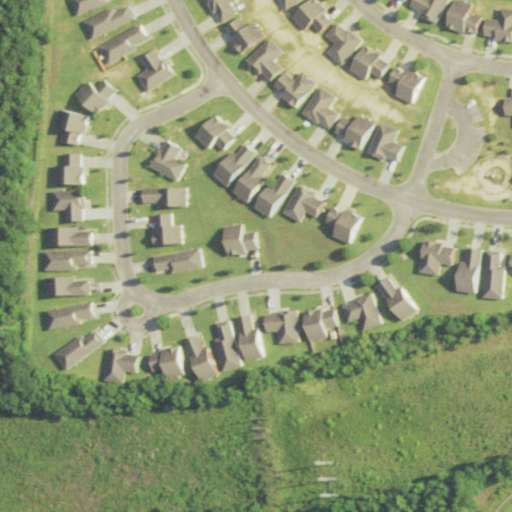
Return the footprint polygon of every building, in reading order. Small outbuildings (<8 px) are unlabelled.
[(70,0),(77,16),(107,3),(105,0),(70,0)] [(238,13),(231,5),(236,0),(204,0),(224,24),(238,13)] [(277,0),(290,12),(301,0),(277,0)] [(313,0),(293,19),(306,32),(314,25),(322,34),(336,21),(316,0),(313,0)] [(448,0),(436,23),(419,14),(420,12),(410,6),(413,0),(448,0)] [(454,0),(457,0),(472,5),(469,14),(482,18),(477,34),(464,30),(464,33),(446,28),(454,0)] [(84,22),(93,40),(135,18),(129,6),(116,12),(113,7),(84,22)] [(486,19),(498,20),(499,8),(511,9),(511,42),(495,40),(495,37),(484,35),(486,19)] [(255,24),(250,29),(240,19),(226,33),(248,56),(268,37),(255,24)] [(327,37),(336,44),(329,53),(344,66),(364,43),(339,22),(327,37)] [(140,24),(148,37),(135,44),(137,48),(109,65),(100,48),(140,24)] [(250,60),(272,82),(285,70),(277,61),(285,53),(271,39),(250,60)] [(384,80),(395,66),(370,46),(352,70),(368,82),(375,73),(384,80)] [(137,77),(148,92),(175,74),(164,58),(162,60),(155,50),(140,59),(147,70),(137,77)] [(398,97),(419,104),(428,77),(397,67),(391,83),(402,87),(398,97)] [(277,86),(299,109),(322,87),(307,71),(297,81),(290,74),(277,86)] [(90,81),(76,95),(97,116),(111,102),(109,100),(118,91),(105,78),(96,88),(90,81)] [(333,108),(340,98),(324,87),(307,112),(333,131),(344,115),(333,108)] [(61,109),(57,128),(66,130),(63,142),(80,146),(83,135),(86,135),(90,116),(61,109)] [(339,133),(367,150),(382,125),(363,114),(358,123),(349,118),(339,133)] [(201,136),(215,150),(222,142),(230,151),(244,138),(221,116),(201,136)] [(375,153),(406,162),(411,146),(400,143),(404,130),(383,124),(375,153)] [(188,147),(169,139),(156,168),(186,181),(193,164),(183,159),(188,147)] [(222,174),(235,187),(266,156),(252,143),(222,174)] [(66,154),(83,154),(83,167),(86,167),(86,186),(56,185),(56,166),(66,166),(66,154)] [(241,191),(256,203),(283,169),(268,157),(241,191)] [(267,210),(283,219),(303,180),(287,171),(267,210)] [(316,212),(327,218),(336,201),(307,186),(293,213),(310,222),(316,212)] [(195,188),(149,188),(149,206),(195,206),(195,188)] [(55,191),(55,211),(68,211),(68,223),(85,222),(85,210),(88,210),(87,190),(55,191)] [(360,245),(373,221),(343,205),(334,222),(346,228),(343,235),(360,245)] [(181,214),(162,214),(162,245),(192,245),(192,225),(181,225),(181,214)] [(268,250),(266,232),(254,234),(253,224),(233,226),(237,255),(268,250)] [(94,232),(95,246),(51,247),(51,228),(80,227),(80,232),(94,232)] [(426,241),(421,273),(440,276),(442,264),(455,266),(458,249),(446,247),(446,244),(426,241)] [(483,250),(477,294),(458,292),(462,262),(467,263),(469,248),(483,250)] [(165,274),(213,267),(211,249),(163,256),(165,274)] [(506,267),(503,300),(483,298),(488,250),(502,252),(501,267),(506,267)] [(94,251),(94,265),(79,265),(79,271),(47,271),(47,251),(94,251)] [(92,281),(93,296),(48,298),(47,278),(77,277),(77,282),(92,281)] [(379,286),(404,322),(421,310),(404,286),(399,289),(391,278),(379,286)] [(374,294),(385,325),(366,331),(362,319),(350,323),(345,307),(357,303),(356,300),(374,294)] [(95,303),(98,315),(83,318),(84,324),(52,330),(49,311),(95,303)] [(338,310),(341,327),(329,329),(331,338),(311,342),(306,312),(326,309),(326,312),(338,310)] [(300,311),(302,343),(282,344),(282,332),(269,333),(268,315),(280,315),(280,312),(300,311)] [(240,318),(248,361),(267,357),(263,328),(257,329),(254,315),(240,318)] [(233,321),(245,367),(225,372),(217,340),(223,339),(220,324),(233,321)] [(99,331),(108,343),(69,371),(58,356),(84,336),(87,340),(99,331)] [(211,347),(222,375),(203,382),(187,341),(200,336),(206,349),(211,347)] [(183,347),(188,376),(168,379),(167,371),(155,373),(152,355),(164,353),(164,351),(183,347)] [(143,356),(140,374),(128,372),(126,384),(106,381),(111,349),(132,352),(131,355),(143,356)]
